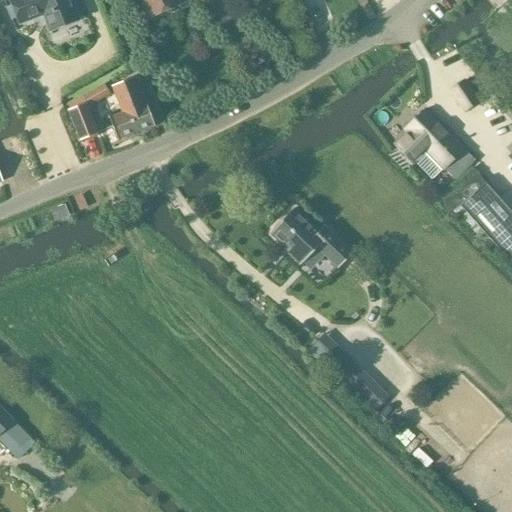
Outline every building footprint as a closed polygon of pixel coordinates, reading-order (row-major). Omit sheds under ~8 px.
[(9,0),(19,25),(43,15),(50,32),(79,20),(70,0),(9,0)] [(144,0),(152,17),(178,6),(175,0),(144,0)] [(123,113),(109,119),(117,140),(155,126),(146,104),(144,105),(134,80),(113,88),(123,113)] [(464,111),(478,102),(464,81),(450,90),(464,111)] [(105,86),(84,98),(89,107),(110,95),(105,86)] [(69,111),(73,121),(80,140),(97,133),(86,104),(69,111)] [(447,133),(425,111),(406,129),(408,132),(396,145),(414,163),(415,162),(427,151),(447,133)] [(447,133),(427,151),(415,162),(432,179),(443,168),(455,180),(475,161),(447,133)] [(438,198),(436,200),(449,215),(451,214),(454,211),(461,205),(500,250),(511,264),(511,213),(473,169),(438,198)] [(82,195),(74,198),(79,210),(86,208),(82,195)] [(52,215),(66,209),(64,205),(50,211),(52,215)] [(293,209),(270,234),(282,245),(281,247),(300,265),(317,248),(338,269),(352,254),(323,227),(318,233),(293,209)] [(370,415),(387,398),(323,335),(307,352),(370,415)] [(0,408),(0,432),(12,421),(0,408)] [(409,448),(416,440),(403,429),(396,436),(409,448)]
